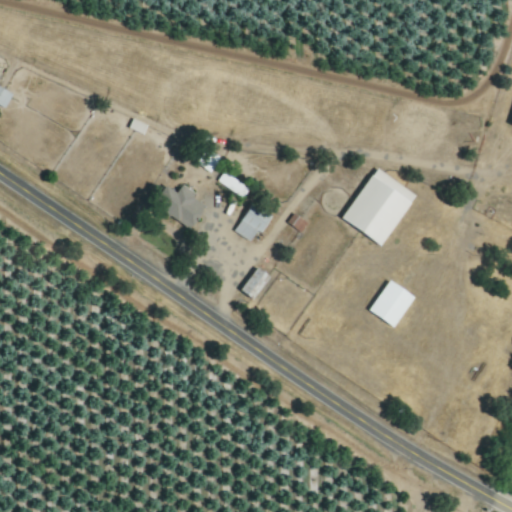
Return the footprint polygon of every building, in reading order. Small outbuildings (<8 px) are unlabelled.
[(0,108),(1,109),(8,95),(0,90),(0,108)] [(185,159),(207,172),(216,157),(194,144),(185,159)] [(411,196),(370,168),(335,220),(376,248),(411,196)] [(203,208),(176,184),(171,190),(164,184),(149,202),(183,232),(203,208)] [(250,243),(264,214),(244,204),(230,233),(250,243)] [(234,290),(246,301),(265,277),(252,267),(234,290)] [(362,312),(389,330),(410,298),(383,281),(362,312)]
